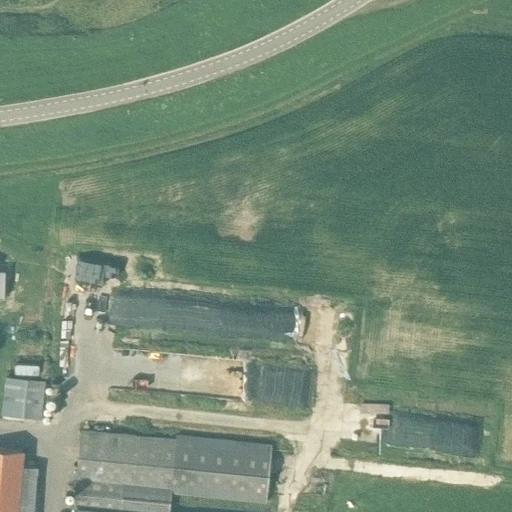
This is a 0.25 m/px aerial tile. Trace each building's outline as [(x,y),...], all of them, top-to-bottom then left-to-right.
[(63,310),(92,311),(94,265),(66,264),(63,310)] [(118,325),(232,333),(234,305),(120,297),(118,325)] [(263,365),(262,406),(311,406),(311,394),(313,394),(313,366),(263,365)] [(42,419),(46,381),(5,377),(1,415),(42,419)] [(476,452),(481,421),(425,412),(420,443),(476,452)] [(175,439),(81,429),(74,508),(109,511),(169,511),(172,493),(266,503),(272,444),(176,434),(175,439)] [(0,511),(34,511),(38,467),(23,466),(25,450),(0,447),(0,511)]
